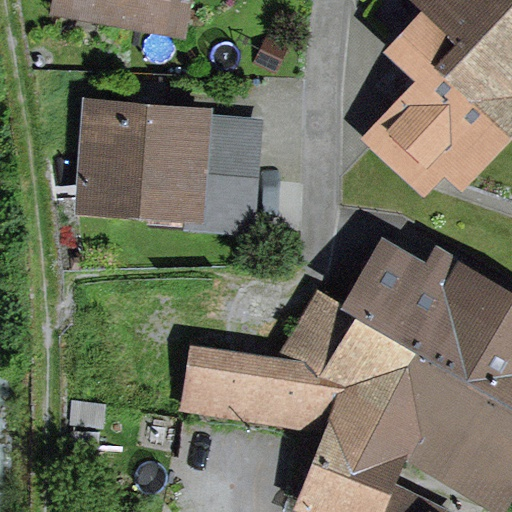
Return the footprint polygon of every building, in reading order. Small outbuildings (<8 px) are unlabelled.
[(97,0),(114,3),(112,16),(178,27),(183,0),(97,0)] [(511,1),(510,0),(417,0),(463,43),(448,60),(506,115),(511,109),(511,1)] [(447,155),(459,166),(506,115),(448,60),(463,43),(431,13),(415,30),(404,21),(387,40),(428,77),(375,139),(421,182),(447,155)] [(190,207),(189,223),(246,228),(254,125),(94,112),(87,198),(190,207)] [(388,255),(355,310),(406,340),(511,402),(511,304),(442,262),(431,280),(388,255)] [(446,465),(494,494),(511,464),(511,403),(334,299),(324,293),(281,366),(195,352),(187,407),(333,429),(391,452),(403,457),(405,452),(446,465)] [(391,452),(333,429),(316,470),(307,467),(296,496),(321,507),(334,511),(367,511),(378,484),(382,476),(391,452)] [(438,511),(378,484),(367,511),(334,511),(321,507),(320,511),(438,511)]
